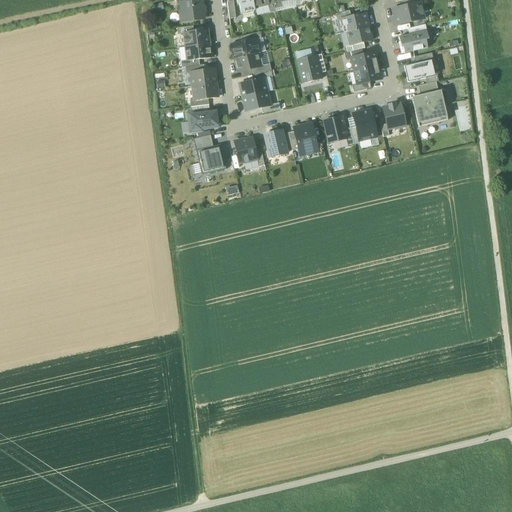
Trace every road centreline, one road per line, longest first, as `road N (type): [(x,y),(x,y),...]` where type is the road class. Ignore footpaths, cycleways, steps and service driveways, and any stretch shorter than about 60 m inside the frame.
road 1 (track): [(465,0),(511,370)]
road 2 (track): [(511,434),(189,511)]
road 3 (residential): [(378,0),(394,87),(232,128)]
road 4 (residential): [(218,0),(232,128)]
